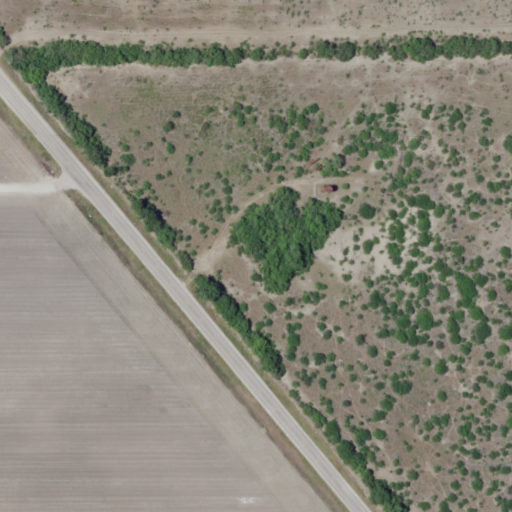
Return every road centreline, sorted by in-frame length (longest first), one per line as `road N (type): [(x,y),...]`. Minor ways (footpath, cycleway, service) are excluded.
road 1 (tertiary): [(0,83),(357,511)]
road 2 (track): [(0,50),(53,30),(122,36),(511,23)]
